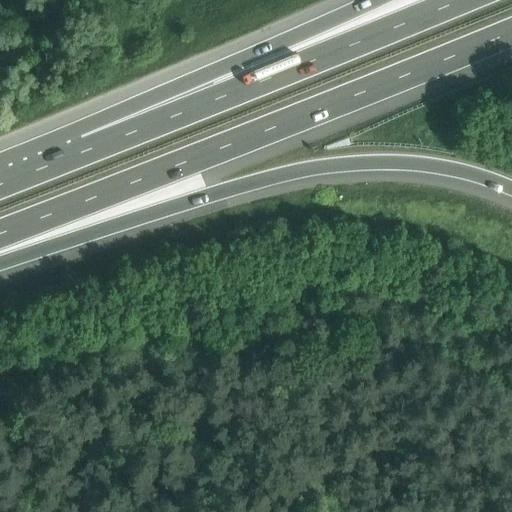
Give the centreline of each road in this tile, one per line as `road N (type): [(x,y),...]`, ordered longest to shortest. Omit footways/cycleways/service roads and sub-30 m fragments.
road 1 (motorway): [(0,231),(511,35)]
road 2 (motorway): [(0,253),(331,168),(405,162),(511,188)]
road 3 (motorway): [(457,0),(86,149)]
road 4 (motorway): [(376,0),(86,149)]
